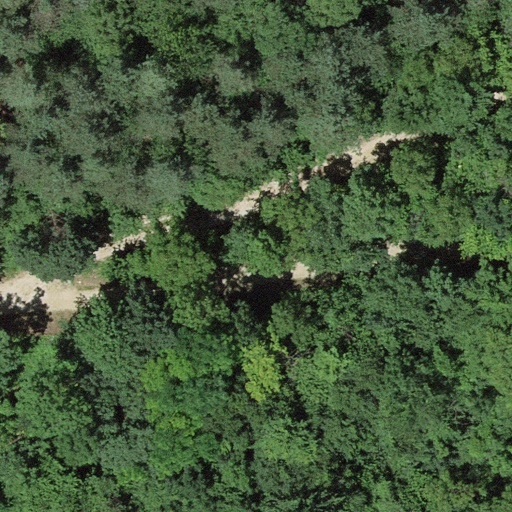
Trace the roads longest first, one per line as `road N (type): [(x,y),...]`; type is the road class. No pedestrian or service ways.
road 1 (track): [(511,81),(172,225),(36,296)]
road 2 (track): [(0,300),(511,257)]
